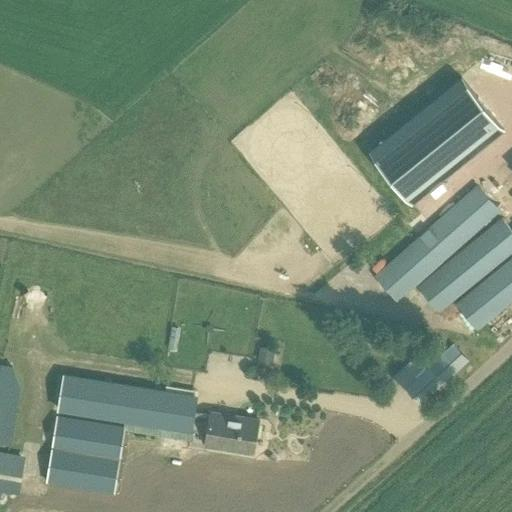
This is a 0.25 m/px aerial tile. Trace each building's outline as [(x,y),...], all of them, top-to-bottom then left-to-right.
[(502,131),(457,81),(370,160),(415,210),(502,131)] [(477,185),(374,276),(397,302),(500,211),(477,185)] [(511,230),(502,218),(418,287),(439,313),(511,253),(511,230)] [(511,257),(456,304),(477,330),(511,302),(511,257)] [(369,342),(374,352),(392,343),(387,332),(369,342)] [(261,341),(257,365),(272,367),(275,343),(261,341)] [(420,405),(468,360),(453,344),(405,389),(420,405)] [(0,364),(0,445),(2,445),(14,367),(0,364)] [(65,374),(59,407),(192,431),(193,430),(208,433),(206,446),(254,454),(260,421),(212,412),(211,415),(196,413),(198,397),(65,374)] [(58,415),(47,481),(114,493),(125,427),(58,415)] [(0,494),(3,495),(10,452),(0,449),(0,494)]
